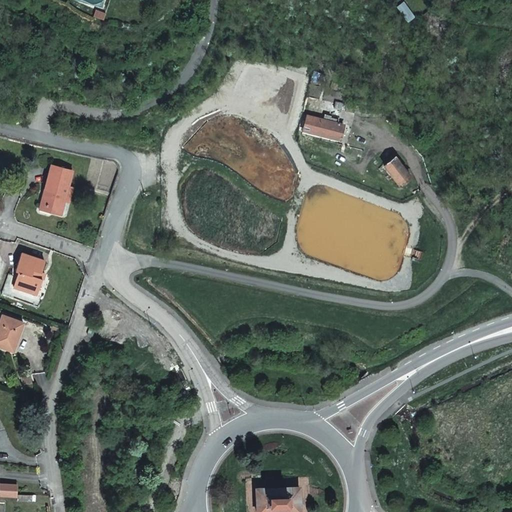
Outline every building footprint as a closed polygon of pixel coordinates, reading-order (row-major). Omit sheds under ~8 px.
[(307,114),(303,128),(337,140),(342,126),(307,114)] [(396,158),(385,166),(399,185),(410,176),(396,158)] [(73,169),(52,163),(45,187),(50,188),(49,193),(44,192),(41,201),(52,204),(51,210),(61,213),(65,198),(66,193),(71,194),(73,186),(68,184),(73,169)] [(40,207),(51,210),(52,204),(41,201),(40,207)] [(45,259),(22,251),(16,269),(19,270),(14,285),(24,288),(25,283),(39,288),(43,277),(39,275),(41,270),(45,259)] [(25,283),(24,288),(37,292),(39,288),(25,283)] [(0,343),(14,348),(25,320),(3,312),(0,319),(0,343)] [(33,375),(23,377),(26,385),(35,382),(33,375)] [(17,484),(0,483),(0,496),(16,497),(17,484)] [(255,490),(255,511),(297,511),(296,488),(255,490)]
